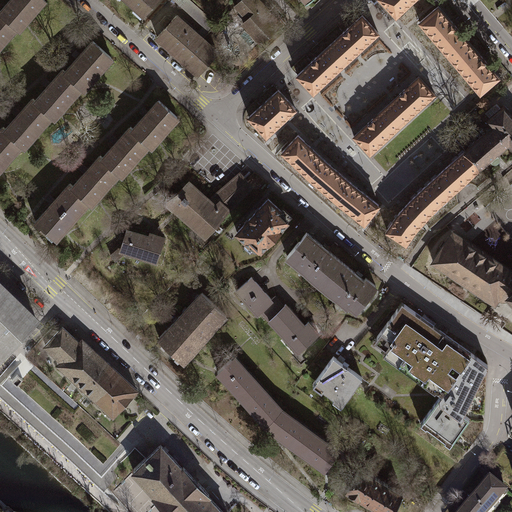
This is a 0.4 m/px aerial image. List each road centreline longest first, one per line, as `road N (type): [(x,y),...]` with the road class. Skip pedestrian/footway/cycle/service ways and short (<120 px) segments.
road 1 (tertiary): [(0,230),(229,449),(309,511)]
road 2 (residential): [(377,260),(216,116)]
road 3 (residential): [(509,352),(488,439),(436,511)]
road 4 (residential): [(216,116),(343,0)]
road 5 (residential): [(216,116),(90,0)]
road 6 (residential): [(509,352),(377,260)]
